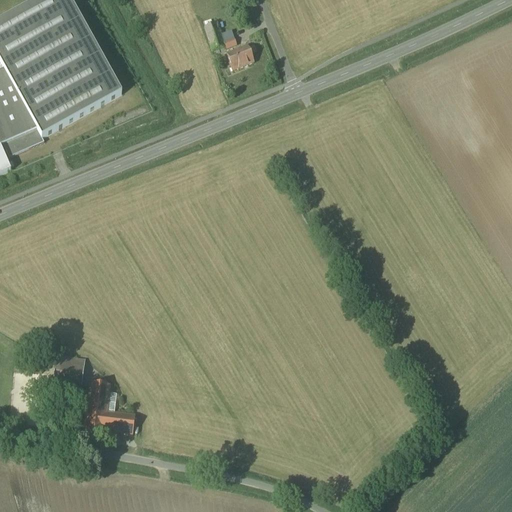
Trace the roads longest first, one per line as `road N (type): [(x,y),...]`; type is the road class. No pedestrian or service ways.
road 1 (unclassified): [(324,511),(286,491),(222,474),(0,437)]
road 2 (tertiary): [(0,215),(296,94)]
road 3 (tertiary): [(296,94),(510,0)]
